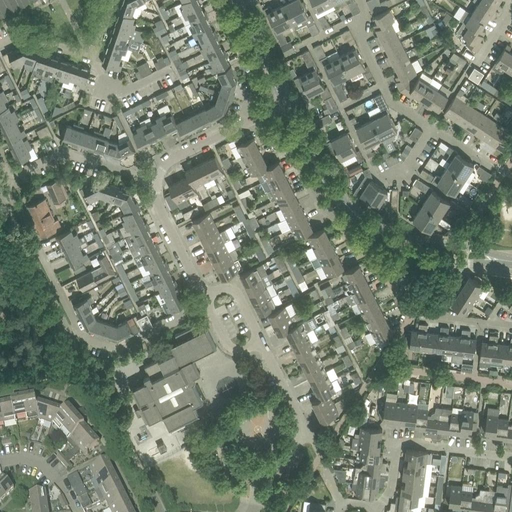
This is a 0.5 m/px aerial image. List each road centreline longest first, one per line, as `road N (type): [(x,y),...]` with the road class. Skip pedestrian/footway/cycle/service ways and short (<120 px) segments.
road 1 (residential): [(206,303),(118,348),(80,337),(4,192),(3,168)]
road 2 (residential): [(415,310),(321,204),(274,129),(249,116)]
road 3 (residential): [(380,506),(403,438),(511,453)]
road 4 (residential): [(155,182),(58,155),(21,172),(3,168)]
road 5 (tertiary): [(355,214),(408,250),(470,262),(502,259)]
road 6 (tertiary): [(502,259),(409,239),(355,214)]
road 7 (residential): [(429,129),(386,91),(365,50),(359,0)]
road 8 (tertiary): [(355,214),(328,184),(283,98)]
road 9 (residential): [(217,0),(247,62),(249,116)]
road 10 (residential): [(204,294),(155,182)]
